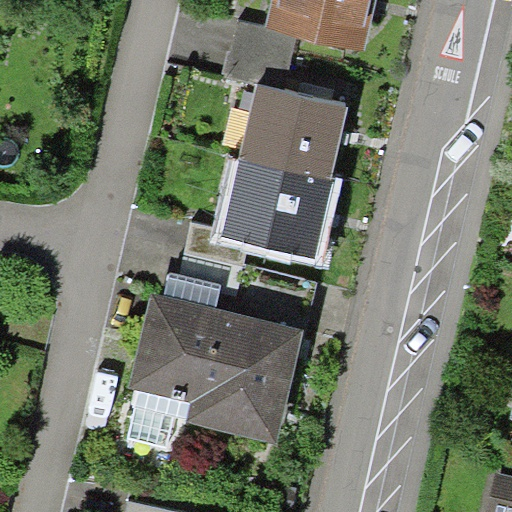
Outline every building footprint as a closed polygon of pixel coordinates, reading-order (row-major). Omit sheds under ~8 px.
[(254,0),(251,15),(356,38),(364,0),(254,0)] [(211,226),(310,248),(342,99),(243,77),(211,226)] [(262,429),(285,321),(141,290),(118,398),(262,429)] [(511,410),(511,350),(511,351),(499,408),(511,410)] [(273,485),(268,508),(285,511),(293,511),(298,490),(273,485)]
